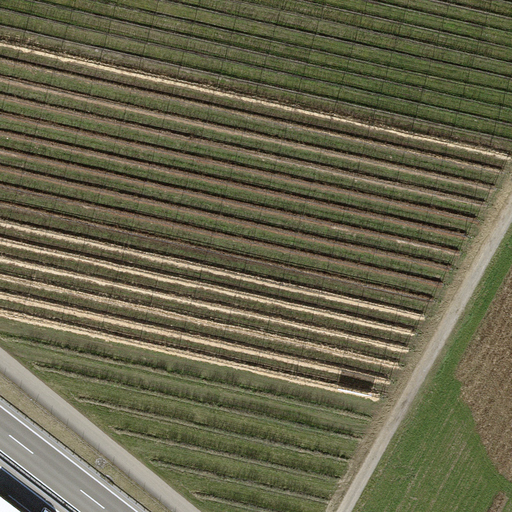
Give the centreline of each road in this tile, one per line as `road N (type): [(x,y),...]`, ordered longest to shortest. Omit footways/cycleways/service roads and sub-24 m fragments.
road 1 (track): [(511,215),(350,511)]
road 2 (track): [(192,511),(0,357)]
road 3 (trunk): [(110,511),(0,426)]
